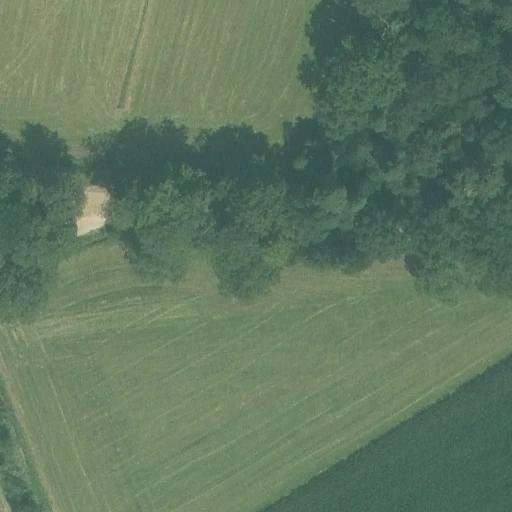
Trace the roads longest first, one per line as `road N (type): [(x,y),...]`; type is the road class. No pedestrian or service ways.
road 1 (track): [(511,206),(407,227),(0,190)]
road 2 (track): [(0,261),(107,221),(116,199)]
